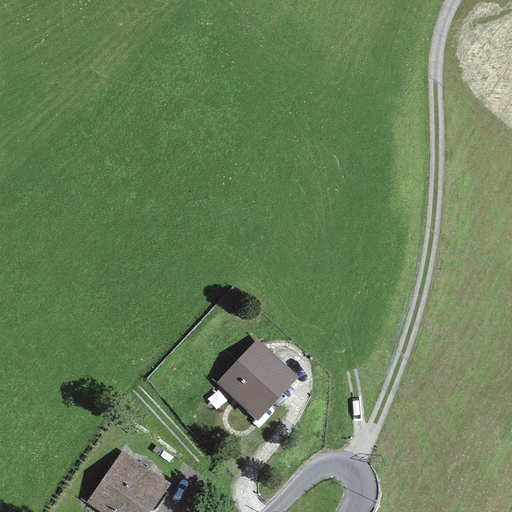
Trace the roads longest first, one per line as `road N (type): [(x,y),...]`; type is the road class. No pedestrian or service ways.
road 1 (track): [(350,466),(411,341),(434,255),(441,46),(453,0)]
road 2 (unclassified): [(267,511),(308,472),(330,463),(350,466),(360,482),(354,511)]
